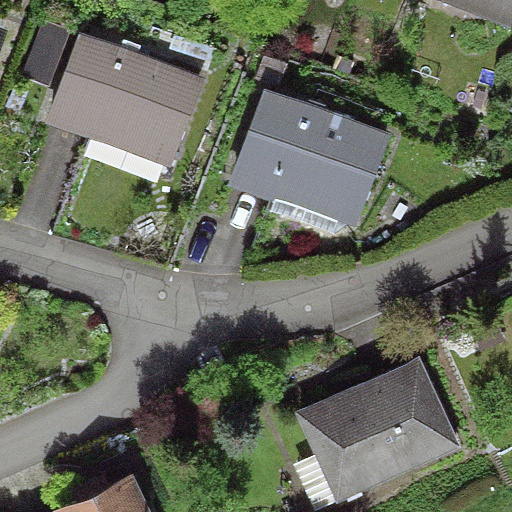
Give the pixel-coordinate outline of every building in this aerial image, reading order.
[(511,0),(462,0),(511,17),(511,0)] [(0,77),(19,24),(0,16),(0,77)] [(212,81),(81,34),(47,128),(179,175),(212,81)] [(404,146),(262,95),(232,176),(375,227),(404,146)] [(431,358),(299,416),(338,503),(469,444),(431,358)] [(156,511),(142,480),(67,511),(156,511)]
